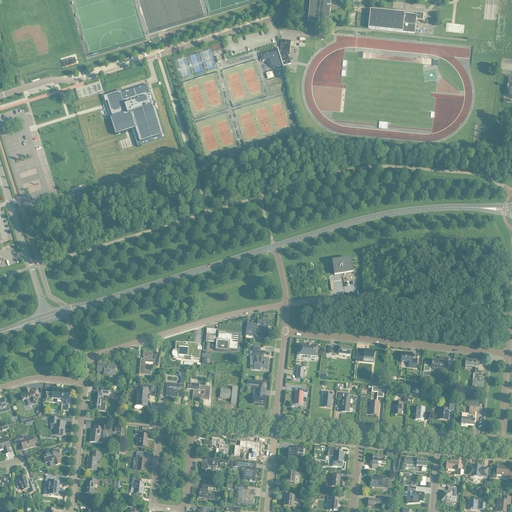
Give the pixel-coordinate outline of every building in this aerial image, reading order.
[(309,0),(307,21),(328,23),(330,6),(338,7),(339,0),(309,0)] [(370,8),(368,28),(415,32),(416,25),(416,13),(404,12),(404,11),(370,8)] [(475,21),(475,12),(463,12),(462,20),(475,21)] [(431,26),(431,35),(472,36),(472,27),(462,27),(462,25),(455,25),(455,27),(431,26)] [(290,64),(288,56),(287,53),(289,53),(291,41),(281,40),(280,48),(278,49),(283,66),(290,64)] [(504,53),(505,46),(485,43),(484,46),(480,45),(481,43),(476,43),(476,49),(490,51),(504,53)] [(278,69),(283,69),(284,71),(283,66),(278,49),(277,48),(277,49),(260,54),(262,61),(266,60),(269,64),(273,68),(278,69)] [(431,65),(432,59),(423,57),(422,64),(431,65)] [(72,58),(61,61),(63,67),(73,64),(72,58)] [(121,90),(105,95),(112,117),(110,118),(115,135),(132,130),(137,147),(165,138),(148,84),(121,93),(121,90)] [(83,123),(90,122),(89,113),(82,114),(83,123)] [(74,192),(75,194),(77,200),(86,198),(83,189),(74,192)] [(334,275),(352,272),(353,272),(351,259),(350,259),(332,262),(334,275),(335,275),(334,275)] [(247,323),(246,332),(247,333),(247,335),(256,336),(256,331),(257,329),(267,330),(268,326),(270,326),(271,321),(262,320),(263,319),(261,318),(261,320),(257,320),(257,324),(247,323)] [(223,333),(224,332),(218,331),(217,336),(215,336),(207,335),(207,340),(215,340),(216,341),(215,350),(229,351),(229,350),(238,350),(240,334),(226,333),(223,333)] [(184,356),(193,357),(193,358),(199,359),(200,350),(197,350),(198,344),(190,343),(189,345),(183,344),(183,342),(176,342),(175,350),(178,350),(178,357),(184,358),(184,356)] [(317,357),(318,347),(311,346),(306,345),(300,345),(299,348),(298,348),(297,351),(298,352),(299,352),(299,355),(306,356),(306,357),(309,358),(310,357),(310,356),(317,357)] [(261,368),(268,368),(269,358),(263,358),(264,354),(266,355),(266,350),(260,350),(260,347),(253,346),(252,356),(250,356),(251,363),(254,363),(254,369),(261,370),(261,368)] [(351,348),(329,346),(328,353),(336,354),(336,352),(339,352),(338,354),(350,355),(351,348)] [(366,349),(361,349),(360,356),(358,356),(358,361),(361,361),(362,358),(363,358),(363,357),(373,358),(374,351),(366,350),(366,349)] [(143,359),(140,359),(139,374),(150,375),(150,371),(144,370),(145,362),(154,363),(154,366),(158,367),(159,356),(155,356),(155,360),(152,360),(152,352),(144,352),(143,359)] [(409,367),(416,368),(417,360),(412,359),(412,354),(402,353),(401,361),(409,362),(409,367)] [(444,365),(448,366),(449,358),(440,357),(440,361),(432,360),(432,364),(430,364),(431,362),(424,361),(423,370),(428,370),(428,368),(429,366),(432,366),(432,368),(442,369),(443,364),(444,364),(444,365)] [(485,381),(485,380),(485,381),(482,381),(483,371),(478,370),(479,361),(465,360),(465,365),(475,367),(473,380),(472,380),(471,389),(484,390),(485,381)] [(99,364),(98,378),(105,379),(106,372),(117,373),(118,366),(99,364)] [(183,392),(184,385),(167,383),(166,396),(177,397),(178,392),(183,392)] [(193,390),(192,399),(209,400),(210,387),(199,386),(199,384),(187,383),(186,389),(193,390)] [(148,400),(147,400),(147,395),(149,396),(149,393),(155,394),(156,386),(135,384),(134,386),(138,386),(136,405),(134,405),(134,407),(135,409),(140,409),(141,409),(142,408),(142,407),(142,406),(147,406),(148,400)] [(99,387),(98,393),(95,393),(94,404),(93,404),(93,410),(105,411),(105,403),(101,403),(102,394),(109,394),(109,388),(99,387)] [(230,402),(236,403),(237,387),(232,387),(232,390),(221,389),(220,398),(231,399),(230,402)] [(370,401),(369,415),(378,416),(379,403),(383,403),(383,397),(384,388),(378,387),(377,401),(376,401),(370,401)] [(295,392),(294,404),(302,405),(303,393),(307,393),(308,389),(300,388),(299,392),(295,392)] [(25,393),(20,394),(22,400),(29,398),(31,404),(37,403),(36,398),(39,397),(37,389),(30,391),(30,389),(24,390),(25,393)] [(62,400),(61,410),(68,411),(69,398),(68,398),(68,395),(69,395),(70,390),(63,389),(63,391),(61,390),(53,389),(53,390),(46,390),(45,401),(52,402),(52,399),(62,400)] [(252,404),(258,404),(258,405),(264,406),(265,396),(263,396),(264,390),(257,389),(256,395),(253,395),(252,404)] [(324,395),(322,407),(330,408),(332,396),(328,395),(328,391),(322,391),(322,395),(324,395)] [(338,400),(342,400),(340,412),(349,412),(350,399),(348,399),(348,393),(339,392),(338,400)] [(468,413),(462,413),(460,424),(474,425),(474,419),(475,412),(478,412),(480,398),(467,397),(466,406),(469,406),(468,413)] [(393,414),(401,415),(402,402),(394,402),(393,414)] [(437,418),(447,419),(447,410),(454,411),(454,405),(443,403),(443,409),(438,408),(437,418)] [(424,414),(429,415),(429,408),(416,407),(415,419),(424,420),(424,414)] [(50,424),(55,425),(54,435),(65,436),(66,422),(59,421),(59,417),(51,416),(50,424)] [(102,427),(95,426),(94,430),(90,430),(89,442),(99,443),(104,443),(105,431),(101,431),(102,427)] [(139,434),(138,445),(147,446),(149,435),(147,435),(147,428),(142,427),(142,431),(136,430),(135,434),(139,434)] [(21,443),(23,450),(35,446),(32,436),(23,439),(22,436),(13,439),(15,445),(21,443)] [(3,440),(0,440),(0,449),(3,449),(5,454),(10,453),(7,445),(9,445),(7,437),(3,439),(3,440)] [(219,448),(219,449),(220,449),(219,454),(224,454),(224,453),(227,453),(228,446),(224,446),(225,442),(219,441),(220,439),(212,438),(212,440),(203,440),(203,445),(214,446),(214,447),(219,448)] [(234,455),(239,455),(240,448),(252,449),(251,454),(249,454),(248,459),(256,460),(256,455),(258,456),(259,444),(253,443),(253,442),(240,441),(239,446),(235,446),(234,455)] [(289,449),(288,457),(297,458),(297,453),(303,453),(303,447),(294,446),(293,449),(289,449)] [(334,456),(333,462),(337,462),(336,466),(342,467),(343,452),(339,451),(339,448),(336,448),(329,447),(328,455),(334,456)] [(58,450),(43,455),(45,463),(54,460),(55,465),(61,463),(59,458),(61,458),(58,450)] [(88,457),(87,469),(96,470),(97,458),(99,458),(99,452),(94,452),(93,458),(88,457)] [(142,456),(136,455),(135,470),(145,471),(146,459),(142,459),(142,456)] [(371,468),(377,469),(378,462),(385,463),(385,457),(377,456),(377,455),(373,455),(371,468)] [(212,476),(213,472),(215,472),(215,467),(217,467),(217,461),(219,462),(219,463),(227,463),(228,459),(205,457),(205,463),(202,462),(201,475),(212,476)] [(422,466),(421,471),(426,471),(427,460),(404,458),(404,464),(416,465),(416,466),(422,466)] [(244,477),(243,480),(249,481),(251,482),(251,481),(255,482),(257,468),(256,468),(257,463),(236,461),(235,467),(245,468),(244,472),(242,473),(242,476),(244,477)] [(460,475),(461,469),(458,469),(458,462),(453,461),(453,462),(446,461),(446,463),(446,464),(446,469),(454,470),(454,475),(460,475)] [(481,476),(487,476),(488,468),(481,467),(482,466),(472,465),(472,466),(469,466),(468,474),(471,475),(471,476),(480,477),(481,476)] [(494,467),(493,478),(496,479),(497,475),(505,476),(508,476),(508,477),(511,477),(511,469),(509,470),(509,467),(505,467),(502,466),(497,466),(497,468),(494,467)] [(287,471),(286,481),(294,481),(295,475),(298,475),(299,469),(293,468),(292,472),(287,471)] [(341,473),(330,472),(329,484),(332,485),(332,486),(338,487),(339,479),(341,479),(341,473)] [(370,486),(385,488),(386,476),(377,475),(376,478),(371,478),(370,486)] [(18,480),(15,481),(17,488),(21,486),(22,490),(29,488),(30,493),(36,491),(32,479),(28,481),(27,476),(18,479),(18,480)] [(58,496),(59,491),(60,491),(59,491),(59,488),(60,488),(60,487),(59,487),(60,483),(55,482),(55,477),(46,476),(46,482),(49,482),(48,495),(58,496)] [(0,485),(7,486),(8,479),(4,479),(4,478),(0,477),(0,485)] [(141,496),(142,494),(143,494),(144,483),(139,482),(140,479),(132,478),(132,483),(135,484),(134,493),(135,493),(134,495),(141,496)] [(86,487),(85,493),(93,494),(94,483),(96,483),(96,480),(89,479),(89,482),(85,482),(85,487),(86,487)] [(203,480),(203,483),(202,483),(202,489),(199,489),(198,497),(204,498),(203,499),(213,500),(214,494),(207,493),(208,487),(210,488),(215,488),(215,484),(212,483),(212,481),(203,480)] [(238,493),(237,501),(252,503),(253,495),(248,495),(248,490),(246,490),(247,486),(236,485),(235,489),(237,489),(237,493),(238,493)] [(413,492),(412,496),(406,497),(407,503),(419,502),(418,501),(423,501),(423,493),(415,492),(416,487),(407,487),(407,492),(413,492)] [(456,497),(457,488),(448,487),(448,491),(442,491),(441,501),(451,502),(451,496),(456,497)] [(291,492),(290,496),(285,495),(283,506),(293,507),(294,499),(298,499),(298,493),(291,492)] [(330,510),(337,511),(338,500),(334,500),(334,497),(327,496),(327,500),(331,500),(330,510)] [(389,502),(390,497),(378,496),(378,499),(368,498),(367,506),(380,507),(381,501),(389,502)] [(498,499),(496,511),(498,511),(505,511),(506,504),(510,504),(511,497),(505,497),(505,500),(498,499)] [(477,501),(469,500),(468,509),(476,510),(477,509),(479,509),(479,510),(484,510),(485,504),(482,503),(483,499),(477,498),(477,501)] [(126,507),(134,507),(133,510),(126,509),(125,511),(140,511),(142,504),(134,504),(134,503),(132,503),(127,503),(126,507)]
